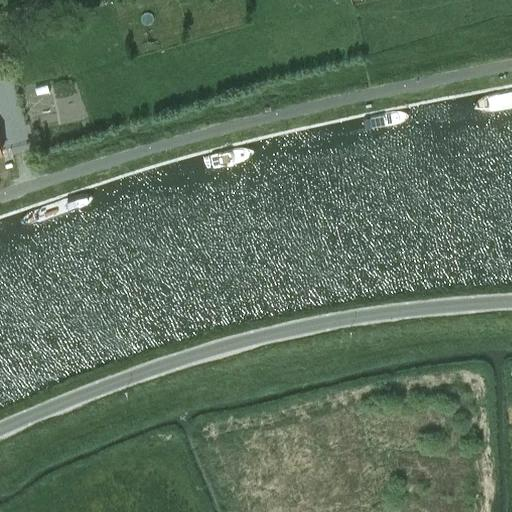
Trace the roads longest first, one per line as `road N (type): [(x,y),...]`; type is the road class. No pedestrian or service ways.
road 1 (unclassified): [(0,432),(71,399),(232,349),(426,313),(511,308)]
road 2 (unclassified): [(0,196),(261,119),(511,64)]
